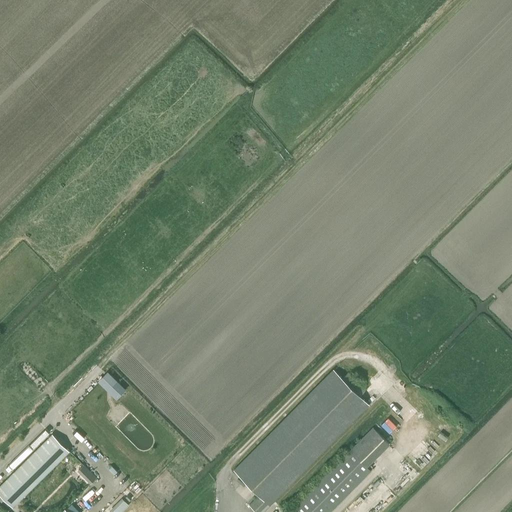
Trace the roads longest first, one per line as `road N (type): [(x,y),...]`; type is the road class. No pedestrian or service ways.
road 1 (track): [(54,417),(472,0)]
road 2 (unknown): [(356,511),(409,453),(415,431),(386,370),(365,354),(332,362),(234,457),(226,476),(234,502)]
